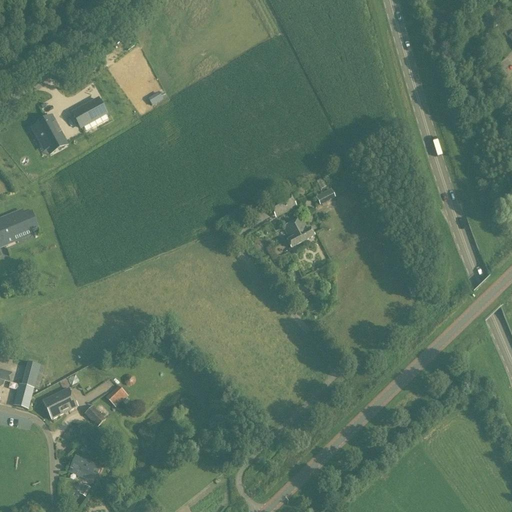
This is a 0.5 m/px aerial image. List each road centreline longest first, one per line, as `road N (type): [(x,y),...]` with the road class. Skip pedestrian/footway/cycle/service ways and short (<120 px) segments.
road 1 (primary): [(511,364),(456,227),(389,0)]
road 2 (tertiary): [(266,511),(511,274)]
road 3 (unclassified): [(0,103),(62,71),(130,0)]
road 4 (residential): [(54,511),(48,433),(37,420),(0,409)]
